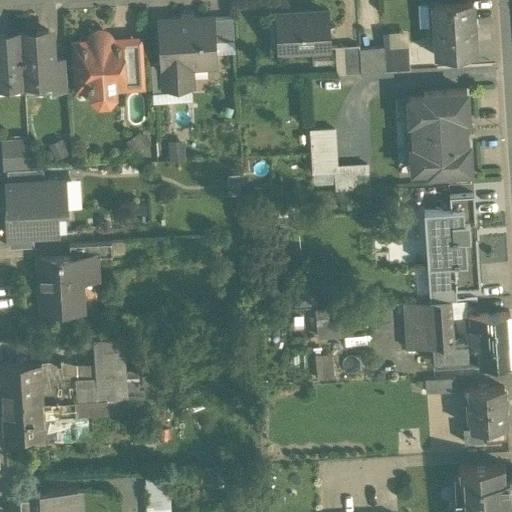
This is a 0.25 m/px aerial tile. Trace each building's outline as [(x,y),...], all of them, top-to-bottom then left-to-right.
[(471,0),(453,0),(432,1),(435,54),(474,52),(471,0)] [(328,10),(275,13),(277,48),(330,45),(328,10)] [(232,16),(210,17),(212,41),(234,39),(232,16)] [(210,17),(160,20),(163,62),(164,84),(166,84),(190,82),(189,63),(203,63),(208,66),(213,66),(217,61),(217,55),(212,52),(212,41),(210,17)] [(35,34),(28,34),(22,30),(20,30),(23,76),(35,75),(37,76),(37,81),(53,80),(54,80),(53,59),(51,31),(49,28),(37,29),(35,32),(35,34)] [(6,33),(4,31),(0,31),(0,83),(10,82),(10,78),(11,76),(23,76),(20,30),(19,30),(14,35),(6,36),(6,33)] [(93,36),(91,40),(75,40),(78,82),(90,81),(90,82),(92,82),(92,91),(101,98),(107,98),(114,90),(113,83),(126,82),(125,72),(125,65),(116,65),(115,42),(113,42),(112,37),(109,34),(105,32),(101,32),(96,33),(93,36)] [(136,40),(115,42),(116,65),(125,65),(125,72),(138,72),(136,40)] [(359,42),(344,43),(346,72),(361,71),(359,47),(359,42)] [(407,44),(383,45),(384,69),(408,68),(407,44)] [(383,45),(359,47),(361,71),(384,69),(383,45)] [(66,58),(53,59),(54,80),(53,80),(54,87),(68,86),(66,58)] [(163,62),(151,63),(153,90),(166,89),(166,84),(164,84),(163,62)] [(466,88),(423,91),(423,95),(408,96),(409,120),(413,119),(414,144),(410,144),(412,168),(427,167),(427,171),(471,169),(469,141),(460,141),(460,135),(465,135),(464,122),(459,123),(459,117),(468,116),(466,88)] [(334,127),(309,129),(311,160),(335,159),(334,127)] [(140,132),(129,140),(135,149),(147,141),(140,132)] [(27,136),(2,137),(4,168),(6,168),(29,167),(27,136)] [(187,157),(186,137),(170,138),(171,157),(187,157)] [(335,159),(311,160),(312,171),(335,169),(336,169),(336,165),(335,159)] [(367,163),(336,165),(336,169),(335,169),(336,188),(368,187),(367,163)] [(29,167),(6,168),(7,180),(43,178),(42,166),(29,167)] [(43,178),(7,180),(8,207),(9,208),(55,206),(65,206),(63,177),(43,178)] [(472,192),(448,194),(449,207),(451,207),(451,215),(473,214),(472,192)] [(55,206),(9,208),(8,207),(7,207),(8,234),(32,232),(56,231),(55,206)] [(473,214),(451,215),(451,207),(449,207),(423,209),(426,262),(453,261),(455,287),(478,285),(473,214)] [(32,232),(8,234),(9,246),(34,244),(32,232)] [(113,240),(69,242),(70,254),(95,253),(95,255),(113,254),(113,240)] [(70,254),(39,256),(42,308),(81,305),(80,278),(97,277),(95,255),(95,253),(70,254)] [(449,298),(403,301),(406,346),(432,345),(452,343),(449,298)] [(318,308),(318,333),(352,333),(352,309),(318,308)] [(509,310),(468,313),(470,342),(478,342),(480,362),(511,360),(509,310)] [(139,333),(92,335),(94,373),(95,396),(138,393),(137,380),(140,380),(140,375),(137,376),(137,366),(141,365),(139,333)] [(452,343),(432,345),(433,365),(480,362),(478,342),(470,342),(452,343)] [(333,351),(316,353),(319,378),(336,376),(333,351)] [(60,356),(40,357),(42,399),(48,398),(95,396),(94,373),(61,375),(60,356)] [(40,357),(0,359),(0,368),(2,401),(42,399),(40,357)] [(458,387),(457,374),(427,376),(427,389),(458,387)] [(504,386),(469,388),(469,397),(467,397),(468,418),(471,417),(471,426),(507,424),(504,386)] [(468,443),(465,388),(429,390),(432,445),(468,443)] [(42,399),(2,401),(4,433),(44,431),(43,407),(42,399)] [(487,425),(488,438),(508,437),(508,425),(487,425)] [(505,461),(459,464),(461,509),(456,509),(456,511),(511,511),(511,509),(510,476),(506,476),(505,461)] [(147,475),(148,511),(172,511),(171,474),(147,475)] [(78,511),(77,485),(21,488),(22,511),(78,511)]
